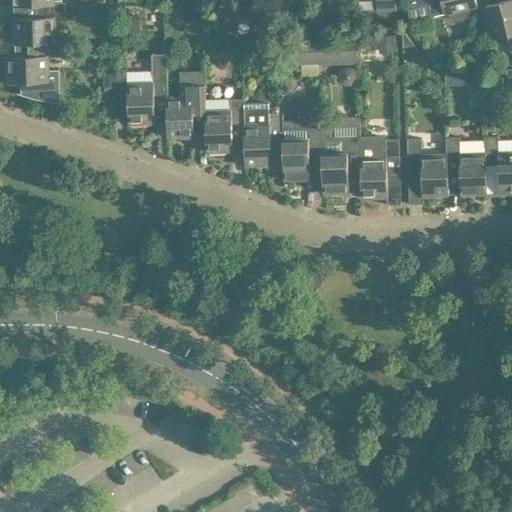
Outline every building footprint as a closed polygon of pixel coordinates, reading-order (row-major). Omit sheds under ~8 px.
[(62,0),(13,0),(14,6),(36,5),(36,17),(54,16),(54,17),(66,17),(66,3),(63,3),(62,0)] [(201,0),(182,0),(183,17),(202,16),(201,0)] [(431,16),(448,12),(451,17),(456,20),(461,20),(466,18),(469,13),(469,8),(478,6),(476,0),(407,0),(408,9),(428,4),(431,16)] [(511,0),(508,0),(487,6),(489,14),(481,16),(484,26),(492,24),(496,39),(508,35),(511,45),(511,0)] [(240,9),(238,13),(239,19),(243,21),(248,24),(253,22),(256,17),(254,12),(249,9),(246,7),(240,9)] [(140,14),(127,15),(128,33),(141,33),(140,14)] [(54,16),(36,17),(14,18),(15,44),(38,43),(38,56),(48,55),(48,56),(67,56),(67,41),(55,42),(54,17),(54,16)] [(404,32),(405,57),(424,56),(407,32),(404,32)] [(320,64),(320,61),(320,40),(287,41),(288,64),(320,64)] [(320,40),(320,61),(358,60),(358,40),(320,40)] [(128,72),(128,88),(130,123),(155,122),(155,100),(167,100),(167,96),(168,96),(166,53),(152,54),(153,71),(128,72)] [(49,69),(48,56),(48,55),(38,56),(7,56),(8,83),(21,82),(22,94),(17,92),(17,93),(33,98),(48,101),(65,101),(61,101),(60,69),(49,69)] [(469,70),(469,84),(483,84),(483,70),(469,70)] [(114,72),(115,99),(116,118),(129,118),(129,123),(130,123),(128,88),(128,72),(114,72)] [(182,85),(182,96),(168,96),(167,96),(167,100),(168,137),(194,136),(194,114),(206,114),(206,110),(206,100),(205,84),(182,85)] [(206,110),(206,114),(207,151),(233,150),(232,128),(244,127),(244,124),(246,124),(245,104),(245,98),(231,98),(231,99),(206,100),(206,110)] [(269,112),(269,104),(245,104),(246,124),(244,124),(244,127),(246,165),(272,165),(271,142),(283,142),(283,138),(284,138),(284,121),(283,112),(269,112)] [(323,126),(323,152),(322,152),(322,156),(323,193),(350,193),(349,171),(361,171),(360,155),(362,155),(361,137),(360,116),(333,117),(333,125),(323,126)] [(284,121),(284,138),(283,138),(283,142),(284,179),(311,179),(310,156),(322,156),(322,152),(323,152),(323,126),(310,126),(309,120),(284,121)] [(484,141),(462,141),(461,135),(445,135),(446,153),(447,173),(448,173),(460,172),(461,194),(487,193),(486,165),(485,151),(484,152),(484,141)] [(484,141),(484,152),(485,151),(486,165),(498,164),(499,193),(511,192),(511,151),(500,151),(500,135),(484,135),(484,141)] [(362,197),(388,197),(388,183),(394,183),(393,174),(401,174),(400,138),(386,138),(386,136),(361,137),(362,155),(360,155),(361,171),(362,197)] [(407,137),(408,147),(409,173),(416,173),(416,182),(422,182),(423,195),(449,194),(448,173),(447,173),(446,153),(423,153),(422,136),(407,137)] [(199,443),(204,452),(213,447),(208,438),(199,443)]
